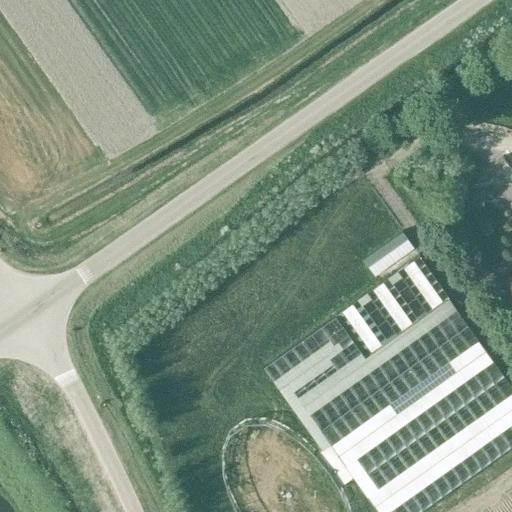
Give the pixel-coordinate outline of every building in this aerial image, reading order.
[(362,174),(355,164),(342,173),(349,183),(362,174)] [(427,310),(449,294),(420,253),(397,269),(427,310)] [(397,331),(419,316),(389,274),(367,290),(397,331)] [(366,353),(388,338),(359,296),(337,312),(366,353)] [(316,451),(339,484),(354,473),(382,511),(415,511),(511,447),(511,382),(468,321),(321,426),(331,440),(316,451)]
